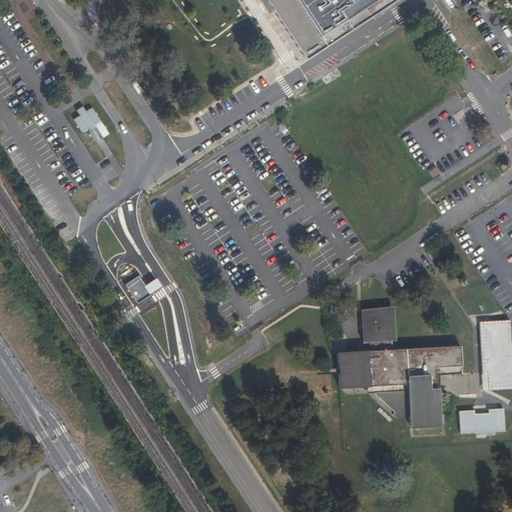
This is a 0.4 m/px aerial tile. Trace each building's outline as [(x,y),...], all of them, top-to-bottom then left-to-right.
[(285,0),(275,7),(291,32),(305,53),(382,2),(380,0),(285,0)] [(65,95),(69,106),(81,101),(77,91),(65,95)] [(85,113),(82,108),(74,112),(78,118),(68,124),(76,137),(85,131),(87,134),(95,130),(93,126),(100,122),(92,109),(85,113)] [(390,309),(360,311),(362,343),(370,343),(371,351),(337,353),(338,388),(365,387),(394,412),(394,418),(408,417),(409,428),(439,426),(437,389),(428,389),(428,376),(461,375),(459,347),(391,350),(390,309)] [(486,374),(486,389),(511,387),(511,342),(510,342),(509,320),(478,321),(481,375),(486,374)] [(473,410),(458,411),(460,433),(504,431),(502,408),(488,409),(488,413),(473,414),(473,410)]
